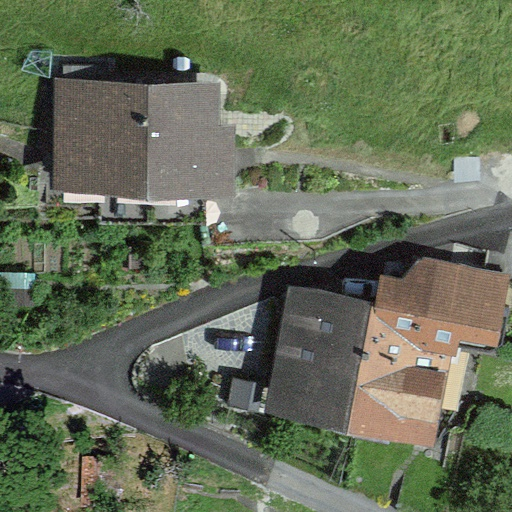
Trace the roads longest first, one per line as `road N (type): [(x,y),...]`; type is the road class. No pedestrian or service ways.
road 1 (residential): [(52,370),(346,267),(511,230)]
road 2 (residential): [(52,370),(379,511)]
